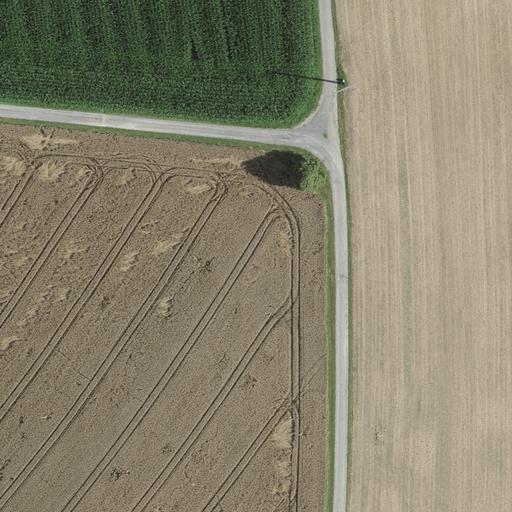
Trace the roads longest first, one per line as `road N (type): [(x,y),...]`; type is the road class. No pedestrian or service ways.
road 1 (track): [(318,0),(347,341),(333,511)]
road 2 (residential): [(0,109),(330,137)]
